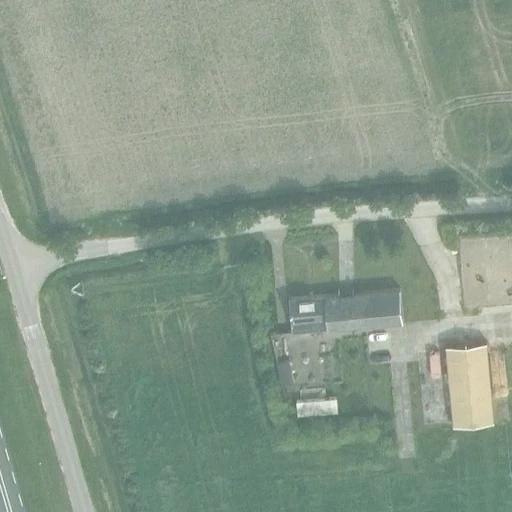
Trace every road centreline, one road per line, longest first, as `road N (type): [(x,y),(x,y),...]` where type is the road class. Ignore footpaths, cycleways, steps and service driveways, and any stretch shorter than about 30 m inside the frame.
road 1 (unclassified): [(13,272),(107,247),(340,214),(511,201)]
road 2 (unclassified): [(13,272),(81,511)]
road 3 (unknown): [(413,209),(430,261),(414,345),(417,417)]
